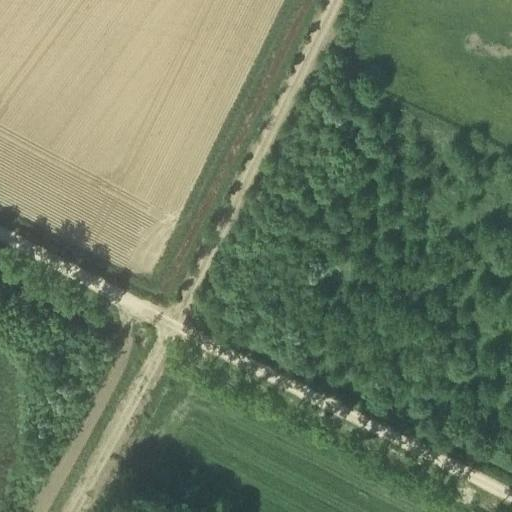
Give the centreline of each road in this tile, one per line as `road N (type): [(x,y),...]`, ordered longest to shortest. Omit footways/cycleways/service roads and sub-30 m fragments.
road 1 (track): [(511,503),(0,239)]
road 2 (track): [(171,329),(328,0)]
